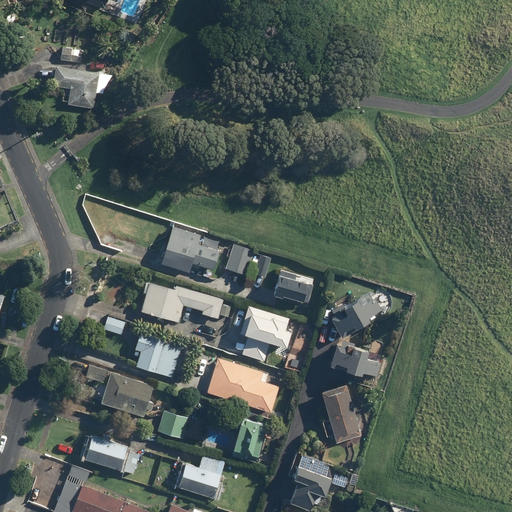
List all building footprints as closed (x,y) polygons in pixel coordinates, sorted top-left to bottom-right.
[(79,0),(83,1),(83,0),(86,0),(108,8),(110,0),(79,0)] [(84,48),(64,46),(63,59),(83,61),(84,48)] [(96,107),(98,92),(104,93),(114,75),(101,73),(101,71),(59,65),(57,85),(64,86),(62,103),(96,107)] [(203,233),(175,224),(164,261),(192,269),(195,260),(215,268),(222,250),(201,241),(203,233)] [(257,249),(234,243),(228,266),(251,272),(257,249)] [(273,256),(259,252),(252,272),(266,276),(273,256)] [(311,280),(284,267),(279,291),(307,297),(311,280)] [(142,310),(182,320),(186,302),(206,308),(205,312),(220,316),(225,297),(151,277),(142,310)] [(359,322),(361,325),(375,316),(374,313),(384,307),(376,294),(366,300),(362,294),(332,312),(344,331),(359,322)] [(234,304),(224,301),(221,313),(230,316),(234,304)] [(243,331),(248,332),(244,352),(266,357),(271,338),(282,341),(291,344),(294,328),(288,326),(291,317),(252,302),(243,331)] [(128,320),(109,314),(104,327),(123,333),(128,320)] [(144,327),(135,353),(141,355),(138,363),(173,375),(184,341),(144,327)] [(387,353),(382,352),(383,341),(373,339),(371,346),(366,345),(342,336),(334,361),(333,364),(362,372),(363,370),(381,374),(381,367),(386,367),(387,353)] [(267,379),(270,372),(222,355),(210,389),(273,411),(282,384),(267,379)] [(108,369),(90,363),(86,375),(105,381),(108,369)] [(156,383),(114,368),(103,399),(145,413),(156,383)] [(323,388),(332,418),(325,420),(329,435),(336,433),(338,440),(363,433),(348,380),(323,388)] [(190,415),(165,408),(159,428),(184,435),(190,415)] [(260,459),(271,422),(246,414),(235,452),(260,459)] [(130,448),(131,445),(94,432),(92,438),(87,436),(81,454),(87,456),(135,472),(142,452),(130,448)] [(200,465),(186,460),(179,484),(218,495),(228,459),(204,453),(200,465)] [(339,481),(337,475),(302,461),(295,479),(299,481),(292,500),(313,508),(320,489),(330,493),(330,499),(339,499),(338,495),(339,481)] [(55,509),(63,511),(75,511),(76,510),(73,509),(84,483),(86,484),(91,470),(74,463),(55,509)] [(84,483),(73,509),(76,510),(80,511),(200,511),(173,501),(169,511),(159,511),(86,484),(84,483)]
